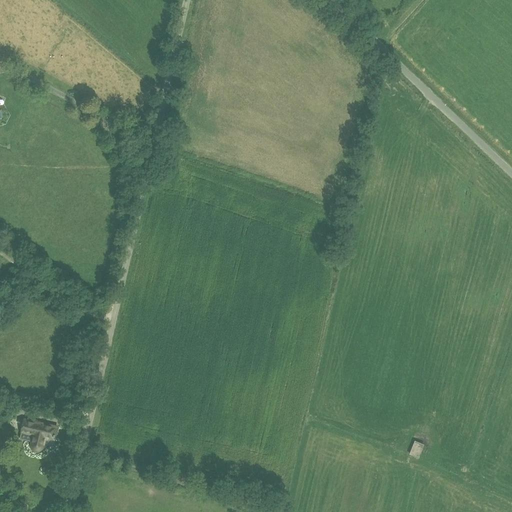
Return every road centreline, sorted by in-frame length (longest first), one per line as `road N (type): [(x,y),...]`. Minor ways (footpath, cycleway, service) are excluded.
road 1 (unclassified): [(68,511),(187,0)]
road 2 (unclassified): [(511,178),(328,0)]
road 3 (unknown): [(150,159),(127,150),(68,97),(0,66)]
road 4 (unknown): [(0,243),(113,319)]
